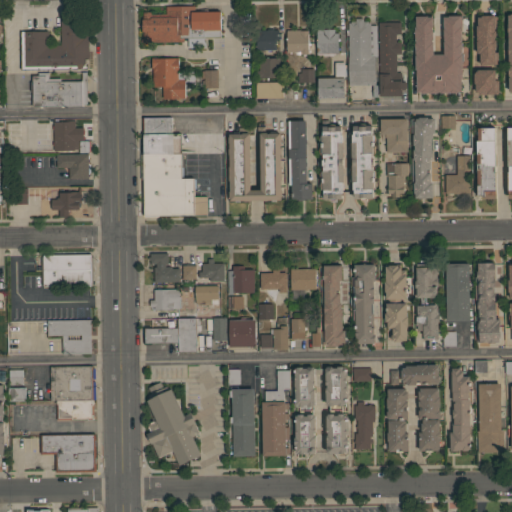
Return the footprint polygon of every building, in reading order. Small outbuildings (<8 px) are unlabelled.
[(141,38),(143,38),(143,31),(141,31),(141,18),(143,18),(143,12),(169,11),(169,6),(194,5),(194,11),(220,11),(220,37),(183,37),(183,41),(141,42),(141,38)] [(20,31),(48,30),(48,45),(60,45),(60,15),(85,15),(86,35),(88,35),(88,59),(87,59),(87,68),(21,69),(20,31)] [(443,17),(444,17),(444,15),(461,15),(461,27),(460,27),(461,78),(461,91),(457,91),(457,92),(421,93),(421,92),(416,92),(416,69),(415,69),(414,26),(415,26),(415,15),(432,15),(432,54),(443,54),(443,17)] [(496,93),(511,93),(511,16),(497,16),(496,93)] [(348,23),(350,23),(350,21),(355,21),(355,18),(362,18),(362,21),(368,21),(368,22),(370,22),(370,25),(376,25),(376,56),(374,56),(374,85),(377,85),(377,97),(372,97),(372,85),(348,85),(348,23)] [(400,22),(401,34),(395,34),(396,42),(400,42),(401,54),(396,54),(396,72),(401,72),(401,82),(406,82),(406,88),(401,88),(402,96),(379,96),(378,22),(400,22)] [(493,48),(480,48),(480,52),(470,52),(470,27),(477,27),(477,22),(485,22),(485,27),(492,26),(493,48)] [(266,29),(266,28),(273,28),(273,29),(278,29),(278,39),(275,39),(275,50),(256,50),(256,30),(266,29)] [(299,29),(299,30),(307,30),(308,54),(300,54),(300,51),(286,52),(286,29),(299,29)] [(334,29),(334,33),(337,33),(338,53),(316,53),(316,29),(334,29)] [(178,57),(178,71),(184,71),(184,98),(162,98),(162,86),(152,86),(152,67),(151,67),(151,57),(178,57)] [(280,58),(280,77),(258,77),(258,58),(280,58)] [(250,79),(267,80),(268,60),(251,59),(250,79)] [(499,84),(489,84),(488,61),(499,61),(499,84)] [(317,78),(334,77),(334,62),(344,62),(344,77),(343,77),(344,97),(317,98),(317,78)] [(298,73),(300,73),(300,68),(313,68),(314,82),(298,82),(298,73)] [(217,88),(202,88),(202,80),(203,80),(203,70),(217,70),(217,88)] [(32,92),(30,92),(29,81),(32,81),(32,75),(38,75),(38,72),(48,72),(48,78),(81,78),(81,72),(86,72),(87,105),(82,105),(82,106),(32,106),(32,92)] [(486,95),(486,83),(483,83),(483,72),(464,72),(463,95),(486,95)] [(255,82),(283,81),(283,98),(256,98),(255,82)] [(454,127),(441,127),(441,115),(454,115),(454,127)] [(142,134),(141,117),(171,116),(172,133),(142,134)] [(434,132),(432,132),(432,138),(431,138),(431,150),(432,150),(432,157),(431,157),(431,159),(429,159),(430,182),(432,182),(432,197),(414,198),(414,193),(413,193),(413,185),(411,185),(411,157),(413,157),(412,149),(414,149),(414,145),(412,145),(412,134),(413,134),(413,132),(410,132),(410,118),(418,118),(418,117),(427,117),(427,118),(434,118),(434,132)] [(407,118),(407,151),(386,151),(386,137),(384,137),(384,134),(380,134),(380,119),(407,118)] [(53,121),(64,121),(64,120),(75,120),(75,128),(78,128),(78,148),(74,148),(74,150),(53,151),(53,121)] [(287,120),(305,120),(306,183),(312,183),(312,199),(303,199),(291,199),(291,185),(288,185),(287,120)] [(343,190),(341,190),(342,198),(335,198),(335,200),(329,200),(329,199),(323,199),(323,189),(320,190),(320,171),(322,171),(321,154),(320,154),(319,135),(322,135),(322,126),(328,126),(328,125),(334,124),(334,126),(340,125),(340,134),(342,134),(343,190)] [(351,134),(353,134),(352,125),(359,125),(359,124),(365,124),(365,125),(371,125),(371,134),(374,134),(374,153),(372,153),(372,170),(375,170),(375,188),(372,188),(373,198),(366,198),(366,199),(360,200),(360,198),(353,199),(353,190),(352,190),(351,134)] [(496,198),(484,198),(484,195),(477,196),(476,140),(478,140),(477,128),(494,127),(496,198)] [(249,133),(250,190),(260,189),(259,133),(280,132),(281,200),(230,201),(228,133),(249,133)] [(181,133),(181,153),(142,154),(142,134),(172,133),(181,133)] [(90,140),(90,152),(79,152),(79,140),(90,140)] [(456,155),(457,155),(456,147),(469,147),(470,193),(445,193),(444,174),(456,174),(456,155)] [(88,153),(88,178),(68,178),(68,167),(56,167),(56,154),(88,153)] [(181,153),(182,178),(193,178),(193,196),(207,196),(207,215),(143,216),(142,154),(181,153)] [(407,162),(408,175),(403,175),(403,193),(399,193),(399,197),(392,197),(392,193),(387,193),(387,176),(386,176),(385,163),(407,162)] [(15,204),(15,188),(27,187),(27,204),(15,204)] [(66,192),(66,190),(70,190),(70,191),(75,191),(75,188),(80,188),(80,202),(78,202),(78,209),(68,209),(68,217),(58,217),(58,209),(51,209),(51,199),(56,199),(56,197),(58,197),(58,192),(66,192)] [(153,282),(153,267),(155,267),(155,263),(150,263),(149,260),(148,260),(148,257),(149,257),(149,253),(167,252),(167,263),(164,263),(164,266),(171,266),(171,268),(179,268),(179,281),(153,282)] [(90,254),(90,256),(92,256),(93,285),(41,287),(41,255),(90,254)] [(207,263),(207,260),(212,260),(213,263),(222,263),(223,281),(209,281),(209,277),(198,277),(198,271),(201,271),(201,263),(207,263)] [(474,275),(476,275),(476,271),(477,271),(477,263),(493,262),(494,275),(493,275),(493,278),(494,278),(494,285),(493,285),(493,293),(494,293),(494,300),(493,300),(493,303),(495,303),(495,317),(498,317),(498,331),(499,331),(500,338),(498,338),(498,342),(494,342),(494,343),(487,343),(487,342),(479,342),(479,341),(475,341),(475,325),(477,325),(477,323),(478,323),(478,309),(477,309),(477,303),(475,303),(474,275)] [(407,326),(406,326),(406,340),(402,340),(402,341),(393,341),(393,340),(391,340),(391,334),(392,334),(392,328),(387,328),(386,321),(384,321),(384,313),(385,313),(385,303),(390,303),(390,298),(385,299),(385,292),(384,292),(384,281),(385,281),(385,266),(385,264),(401,263),(401,269),(405,269),(405,298),(400,298),(400,302),(406,302),(406,316),(407,316),(407,326)] [(469,320),(446,320),(445,263),(468,263),(469,320)] [(353,264),(374,264),(374,280),(372,281),(374,343),(355,343),(353,264)] [(511,264),(497,265),(498,304),(511,303),(511,264)] [(195,265),(195,278),(182,278),(182,265),(195,265)] [(232,270),(232,265),(244,265),(244,269),(253,269),(254,292),(232,293),(232,294),(227,294),(227,270),(232,270)] [(341,265),(341,280),(339,280),(339,303),(340,303),(341,310),(342,330),(344,330),(345,344),(338,344),(338,346),(329,346),(329,344),(321,344),(321,330),(324,330),(323,297),(321,297),(320,278),(323,278),(323,265),(341,265)] [(416,288),(415,288),(415,280),(416,280),(415,267),(420,267),(420,265),(436,265),(436,278),(437,278),(437,286),(435,286),(435,298),(429,298),(425,298),(425,305),(429,305),(429,304),(437,304),(437,314),(438,314),(438,321),(437,321),(437,339),(422,339),(422,330),(417,330),(417,325),(415,325),(415,316),(416,316),(416,305),(420,305),(420,297),(416,297),(416,288)] [(290,268),(315,268),(315,289),(290,289),(290,268)] [(273,273),(273,269),(286,269),(286,292),(260,292),(260,273),(273,273)] [(217,285),(217,298),(211,298),(211,305),(199,305),(199,303),(194,303),(194,285),(217,285)] [(154,306),(149,306),(149,300),(153,300),(153,290),(178,288),(178,308),(172,308),(172,309),(154,309),(154,306)] [(242,295),(242,307),(238,308),(238,312),(227,312),(227,307),(227,296),(242,295)] [(272,303),(272,319),(257,319),(257,303),(272,303)] [(511,304),(499,305),(500,332),(505,332),(505,343),(511,343),(511,304)] [(290,319),(293,318),(293,313),(303,313),(303,318),(304,318),(304,338),(290,338),(290,319)] [(196,351),(178,352),(177,342),(144,343),(144,328),(177,327),(177,318),(196,317),(196,351)] [(212,317),(225,317),(226,343),(220,343),(220,340),(212,340),(212,317)] [(62,335),(47,335),(47,320),(90,319),(91,353),(62,354),(62,335)] [(255,319),(255,346),(228,346),(228,320),(255,319)] [(280,328),(279,325),(286,325),(287,348),(272,349),(272,329),(280,328)] [(315,332),(315,326),(319,326),(319,346),(311,346),(310,333),(315,332)] [(271,347),(259,347),(259,331),(269,331),(269,334),(270,334),(271,347)] [(455,345),(442,346),(442,331),(454,331),(455,345)] [(486,360),(486,372),(474,372),(473,360),(486,360)] [(416,365),(416,364),(436,364),(436,365),(437,365),(438,375),(439,375),(439,382),(438,382),(438,383),(419,384),(419,382),(416,382),(416,384),(415,384),(415,385),(407,385),(407,384),(389,384),(389,369),(397,369),(397,372),(400,372),(400,370),(401,370),(401,368),(405,368),(405,365),(416,365)] [(51,400),(50,366),(92,365),(92,368),(94,368),(95,378),(92,379),(92,381),(94,381),(95,399),(92,399),(55,400),(51,400)] [(296,368),(296,367),(302,367),(302,368),(306,368),(307,366),(312,366),(314,368),(314,384),(313,384),(313,388),(314,388),(315,404),(313,404),(313,406),(306,406),(306,405),(303,405),(303,406),(297,406),(297,405),(295,405),(294,368),(296,368)] [(326,366),(331,366),(333,367),(337,367),(337,366),(343,366),(343,368),(345,368),(345,371),(346,371),(346,380),(344,380),(344,384),(346,384),(347,403),(345,403),(345,404),(343,404),(343,405),(327,406),(327,404),(325,404),(325,387),(326,387),(326,384),(325,385),(325,368),(326,366)] [(471,420),(473,420),(474,425),(472,425),(472,435),(469,435),(469,449),(467,449),(466,451),(461,451),(460,450),(458,450),(458,451),(449,451),(448,432),(451,432),(451,424),(453,424),(453,418),(452,418),(451,409),(452,409),(452,403),(454,403),(454,401),(452,401),(451,392),(450,371),(451,371),(450,366),(459,366),(459,370),(462,370),(462,376),(468,376),(468,390),(471,390),(471,420)] [(370,367),(370,380),(352,381),(352,368),(370,367)] [(239,368),(240,384),(227,384),(227,369),(239,368)] [(22,369),(22,385),(8,385),(9,369),(22,369)] [(265,401),(264,390),(276,390),(276,370),(289,370),(289,389),(283,389),(283,401),(284,401),(285,455),(262,456),(261,401),(265,401)] [(184,416),(190,412),(195,422),(194,423),(199,432),(191,436),(200,455),(179,465),(172,450),(158,457),(151,443),(150,443),(145,434),(150,431),(147,424),(154,420),(147,405),(148,405),(146,400),(149,398),(147,394),(150,393),(148,387),(159,381),(162,387),(166,385),(168,390),(171,388),(184,416)] [(500,429),(502,429),(502,452),(477,452),(476,429),(478,429),(477,383),(499,383),(500,429)] [(24,387),(25,401),(8,401),(8,387),(24,387)] [(438,387),(438,396),(439,396),(439,407),(438,407),(438,410),(439,410),(439,417),(438,417),(438,418),(418,418),(418,410),(419,410),(419,406),(417,406),(417,391),(419,391),(419,388),(438,387)] [(254,455),(233,456),(231,388),(253,388),(253,393),(254,455)] [(405,388),(405,391),(407,391),(407,399),(405,399),(405,401),(407,401),(407,406),(406,406),(406,410),(407,410),(407,418),(387,418),(387,417),(386,417),(386,411),(387,411),(387,408),(386,408),(386,397),(387,397),(387,388),(405,388)] [(92,404),(93,404),(93,414),(92,414),(92,419),(56,420),(55,400),(92,399),(92,404)] [(374,421),(372,421),(372,436),(370,436),(370,439),(372,439),(372,443),(370,443),(370,448),(354,448),(354,443),(353,443),(353,440),(354,440),(354,433),(356,433),(356,428),(355,425),(356,425),(356,419),(354,419),(354,405),(356,405),(356,401),(363,401),(363,405),(368,405),(368,404),(371,404),(374,404),(374,421)] [(327,415),(327,414),(333,413),(333,415),(337,415),(337,413),(343,413),(343,414),(345,414),(345,416),(347,416),(348,443),(346,444),(346,451),(344,451),(344,452),(339,453),(333,453),(333,452),(328,454),(326,451),(326,435),(327,435),(327,432),(326,432),(326,415),(327,415)] [(297,415),(297,414),(303,414),(303,415),(307,415),(307,414),(313,414),(313,416),(315,416),(315,432),(314,432),(314,435),(315,435),(315,452),(313,454),(303,454),(303,453),(297,453),(297,452),(295,452),(295,444),(293,444),(293,437),(295,437),(295,415),(297,415)] [(438,431),(439,431),(439,439),(438,439),(439,449),(437,449),(437,450),(418,451),(418,432),(422,431),(420,431),(420,422),(421,422),(421,419),(438,419),(438,431)] [(404,420),(404,423),(405,423),(405,431),(404,431),(404,432),(408,432),(408,450),(402,451),(402,452),(395,452),(395,451),(389,451),(389,450),(388,450),(387,441),(386,441),(386,432),(387,432),(387,420),(404,420)] [(55,453),(40,454),(40,435),(95,434),(96,471),(55,472),(55,453)] [(163,454),(158,441),(145,446),(150,459),(163,454)]
